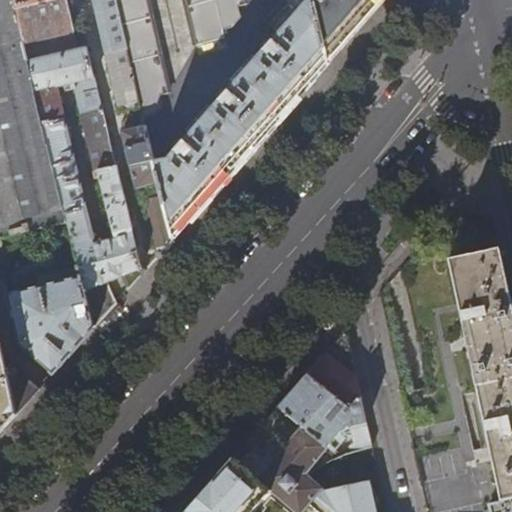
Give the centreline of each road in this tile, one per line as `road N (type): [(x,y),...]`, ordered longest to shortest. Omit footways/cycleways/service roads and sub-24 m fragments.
road 1 (secondary): [(58,511),(337,202)]
road 2 (residential): [(337,202),(406,511)]
road 3 (secondary): [(337,202),(487,25)]
road 4 (primary): [(487,25),(511,148)]
